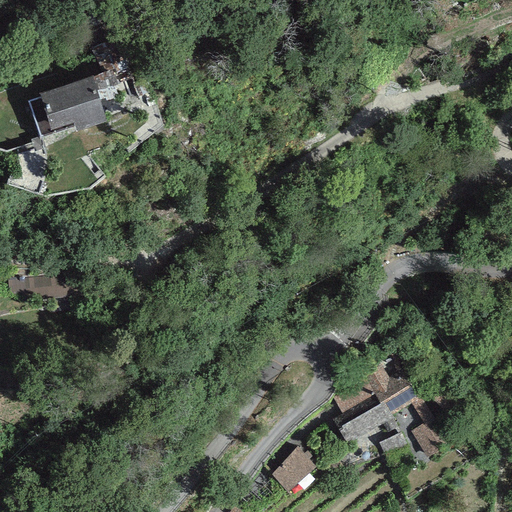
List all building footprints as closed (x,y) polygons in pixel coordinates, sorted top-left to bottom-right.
[(92,77),(39,94),(40,98),(29,102),(40,138),(74,127),(76,131),(106,122),(92,77)] [(389,379),(380,363),(362,374),(365,378),(333,398),(343,414),(368,399),(373,408),(337,429),(346,445),(381,423),(387,432),(397,425),(391,416),(411,404),(424,424),(411,432),(427,457),(450,443),(405,369),(389,379)] [(442,386),(431,398),(454,421),(466,410),(442,386)] [(402,433),(379,443),(384,456),(407,446),(402,433)] [(315,465),(298,447),(270,475),(287,493),(315,465)]
